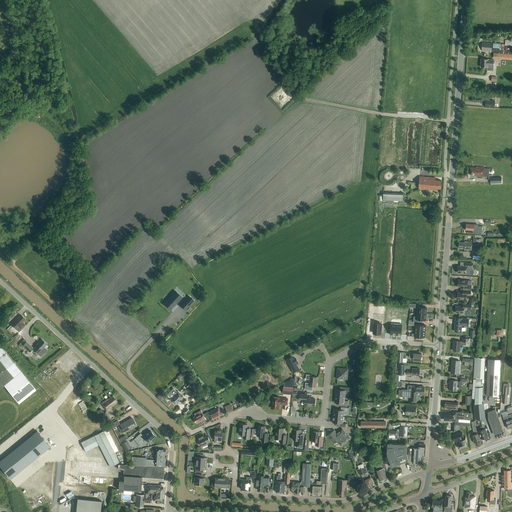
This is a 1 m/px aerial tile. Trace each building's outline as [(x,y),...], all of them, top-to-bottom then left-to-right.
[(482,43),(481,51),(492,52),(492,44),(482,43)] [(492,52),(500,52),(501,44),(493,43),(492,52)] [(494,60),(490,60),(488,60),(488,59),(481,59),(480,67),(487,68),(487,70),(493,71),(494,60)] [(486,98),(483,98),(483,97),(476,96),(476,97),(472,97),(472,102),(477,102),(477,103),(483,103),(483,102),(485,103),(485,107),(494,108),(495,101),(490,100),(490,98),(486,97),(486,98)] [(476,168),(470,167),(470,175),(475,175),(475,177),(484,177),(484,176),(489,177),(489,169),(484,169),(484,167),(476,167),(476,168)] [(419,176),(419,183),(418,189),(436,190),(436,189),(441,189),(441,181),(435,181),(435,177),(419,176)] [(383,193),(383,200),(403,201),(403,194),(383,193)] [(410,231),(409,241),(420,242),(421,235),(413,235),(413,232),(410,231)] [(473,242),(465,242),(465,243),(459,242),(459,248),(464,249),(464,250),(473,250),(473,245),(481,245),(481,238),(480,238),(481,236),(477,236),(477,238),(474,238),(473,242)] [(420,242),(409,241),(408,250),(411,250),(412,247),(420,248),(420,242)] [(408,256),(408,263),(419,264),(419,257),(416,257),(416,254),(411,253),(407,253),(407,256),(408,256)] [(460,262),(460,266),(457,266),(457,272),(466,273),(466,274),(468,274),(468,273),(469,273),(469,269),(472,270),(473,263),(460,262)] [(419,264),(408,263),(407,269),(406,269),(405,272),(410,272),(414,273),(415,270),(418,270),(419,264)] [(408,278),(408,285),(419,286),(419,279),(416,279),(416,276),(412,276),(407,275),(407,278),(408,278)] [(461,290),(471,291),(471,285),(467,285),(467,281),(458,280),(458,287),(461,287),(461,290)] [(419,286),(408,285),(407,291),(406,291),(406,294),(410,295),(415,295),(415,292),(418,292),(419,286)] [(461,290),(460,293),(457,293),(457,299),(466,300),(466,295),(470,296),(473,296),(473,291),(471,291),(461,290)] [(175,291),(165,302),(166,302),(172,308),(182,297),(175,291)] [(189,296),(184,302),(188,306),(194,301),(189,296)] [(463,304),(463,307),(455,306),(455,313),(464,313),(464,309),(471,309),(472,305),(463,304)] [(26,319),(21,314),(11,324),(16,329),(18,327),(21,330),(26,325),(23,322),(26,319)] [(381,334),(381,324),(374,323),(373,333),(381,334)] [(462,342),(461,342),(461,341),(453,341),(453,351),(460,351),(460,345),(466,345),(467,342),(469,342),(470,339),(463,338),(462,342)] [(33,348),(24,339),(18,345),(21,347),(22,346),(29,352),(33,348)] [(38,354),(42,351),(41,350),(47,344),(41,339),(36,345),(36,346),(33,349),(38,354)] [(36,390),(20,370),(0,346),(0,388),(4,386),(19,404),(36,390)] [(296,358),(294,359),(292,356),(286,360),(293,372),(299,369),(296,363),(298,362),(296,358)] [(488,359),(486,396),(499,397),(501,360),(488,359)] [(460,361),(452,360),(451,373),(459,374),(460,361)] [(410,369),(410,365),(399,365),(398,375),(405,375),(405,369),(410,369)] [(337,378),(347,379),(348,369),(338,368),(337,378)] [(306,383),(305,390),(312,390),(312,386),(316,387),(317,377),(311,377),(311,375),(306,375),(306,379),(309,380),(309,383),(306,383)] [(468,379),(467,379),(461,379),(460,382),(457,382),(457,381),(450,380),(449,390),(456,391),(457,385),(462,385),(463,382),(468,383),(468,379)] [(195,380),(193,383),(192,382),(189,385),(191,387),(190,388),(192,390),(194,391),(198,388),(197,387),(199,384),(195,380)] [(421,395),(421,394),(424,394),(424,387),(421,387),(421,386),(408,386),(408,390),(402,389),(401,397),(410,397),(410,402),(416,402),(417,394),(421,395)] [(293,392),(293,388),(283,387),(282,394),(293,395),(293,392)] [(335,389),(335,396),(345,397),(345,393),(349,393),(349,388),(342,387),(342,390),(335,389)] [(482,404),(482,387),(476,388),(475,405),(474,405),(475,420),(485,419),(484,404),(482,404)] [(170,392),(174,396),(170,400),(175,404),(183,397),(177,392),(173,388),(170,392)] [(299,400),(305,401),(304,405),(314,406),(315,399),(307,398),(307,395),(300,394),(299,400)] [(113,396),(108,399),(108,398),(101,403),(104,407),(106,411),(112,406),(111,406),(117,402),(113,396)] [(335,396),(334,403),(341,403),(341,406),(347,407),(348,401),(344,401),(345,397),(335,396)] [(271,408),(279,409),(279,404),(287,405),(288,399),(272,397),(271,408)] [(400,404),(399,410),(399,411),(403,411),(403,414),(405,415),(410,416),(410,415),(416,416),(416,406),(406,405),(406,406),(404,406),(404,404),(400,404)] [(341,410),(334,409),(333,416),(343,417),(343,413),(347,413),(347,408),(341,407),(341,410)] [(221,414),(222,414),(218,408),(209,413),(208,412),(203,415),(201,410),(194,413),(196,416),(193,417),(196,424),(201,422),(201,423),(206,420),(205,418),(209,416),(211,420),(216,417),(217,417),(221,415),(221,414)] [(495,409),(488,412),(488,420),(494,434),(503,430),(495,409)] [(469,426),(471,413),(451,412),(451,414),(445,413),(444,420),(447,420),(447,421),(456,422),(456,421),(456,425),(452,424),(452,431),(456,431),(456,429),(459,430),(459,425),(469,426)] [(508,415),(503,417),(504,421),(507,428),(511,426),(508,415)] [(343,417),(333,416),(332,422),(339,423),(339,426),(346,427),(346,424),(342,423),(343,417)] [(124,433),(136,426),(132,418),(120,425),(124,433)] [(113,428),(120,424),(118,420),(111,424),(113,428)] [(473,432),(472,433),(471,433),(472,436),(471,436),(473,440),(473,439),(475,443),(481,441),(478,433),(478,434),(477,431),(476,428),(476,427),(475,421),(471,422),(473,432)] [(247,425),(240,424),(239,435),(244,435),(243,438),(250,439),(251,429),(247,428),(247,425)] [(258,426),(257,436),(262,437),(262,441),(268,442),(268,434),(265,434),(265,427),(261,426),(258,426)] [(396,435),(395,438),(400,438),(400,436),(407,436),(407,427),(400,426),(400,431),(389,431),(389,435),(396,435)] [(487,439),(488,438),(488,437),(486,432),(487,432),(486,429),(484,429),(483,426),(478,428),(479,431),(478,431),(481,439),(484,438),(485,439),(486,439),(487,439)] [(276,428),(275,439),(280,439),(280,443),(286,444),(286,435),(282,435),(283,428),(276,428)] [(350,438),(342,428),(337,433),(334,430),(328,436),(330,438),(330,439),(334,443),(337,441),(341,446),(350,438)] [(222,430),(216,429),(216,432),(214,432),(213,437),(215,437),(215,440),(224,441),(225,435),(223,434),(222,434),(222,430)] [(304,435),(300,434),(300,430),(293,429),(292,440),(297,440),(296,447),(302,448),(304,435)] [(465,436),(463,437),(461,430),(458,432),(460,438),(458,439),(460,443),(458,444),(460,449),(466,447),(465,443),(467,443),(466,441),(467,441),(465,436)] [(119,462),(114,453),(103,431),(94,436),(110,467),(119,462)] [(148,442),(155,436),(150,431),(143,437),(140,433),(136,437),(140,442),(139,442),(142,446),(144,444),(144,443),(147,441),(148,442)] [(323,437),(319,436),(320,432),(313,432),(312,441),(316,442),(316,445),(322,446),(323,437)] [(38,433),(0,462),(0,465),(11,480),(50,449),(38,433)] [(203,435),(197,438),(199,440),(197,441),(199,446),(201,445),(202,447),(211,443),(207,435),(204,436),(203,435)] [(86,452),(98,445),(94,436),(81,442),(86,452)] [(406,438),(406,444),(388,443),(387,453),(391,467),(408,461),(409,463),(412,463),(413,454),(407,454),(407,448),(407,444),(409,444),(409,438),(406,438)] [(122,444),(125,451),(131,448),(127,441),(122,444)] [(407,448),(407,454),(413,454),(412,463),(422,464),(422,457),(425,456),(425,447),(419,446),(419,449),(407,448)] [(146,466),(155,467),(155,466),(164,466),(165,461),(165,455),(166,450),(156,449),(155,460),(146,460),(146,466)] [(203,454),(197,454),(196,463),(206,464),(207,458),(203,457),(203,454)] [(146,466),(146,460),(146,458),(132,457),(131,465),(146,466)] [(306,461),(306,464),(303,463),(302,482),(300,482),(300,483),(293,482),(292,490),(295,491),(295,492),(300,493),(300,491),(304,491),(305,486),(309,487),(310,484),(310,477),(311,464),(311,461),(306,461)] [(206,464),(196,463),(195,472),(202,472),(202,470),(203,469),(206,469),(206,464)] [(164,468),(155,467),(146,466),(118,464),(118,469),(124,469),(123,476),(124,476),(123,482),(119,482),(118,487),(118,489),(141,491),(142,482),(141,482),(141,477),(163,479),(164,468)] [(283,470),(286,470),(290,471),(290,473),(294,473),(295,465),(284,464),(284,466),(283,470)] [(365,467),(364,468),(363,464),(357,466),(359,470),(358,470),(360,475),(364,473),(365,478),(362,479),(364,483),(365,482),(366,486),(373,484),(371,476),(369,477),(365,467)] [(376,467),(377,470),(376,471),(379,481),(387,478),(384,468),(382,468),(381,465),(376,467)] [(317,484),(313,484),(312,484),(311,494),(322,494),(323,484),(327,484),(327,469),(322,469),(321,481),(317,481),(317,484)] [(278,473),(278,476),(277,476),(276,491),(284,492),(285,483),(289,484),(290,473),(290,471),(286,470),(285,482),(280,481),(281,473),(278,473)] [(202,474),(195,474),(194,484),(197,484),(197,486),(202,486),(202,485),(205,485),(205,478),(202,478),(201,477),(202,474)] [(221,488),(221,477),(216,477),(215,480),(215,481),(212,481),(211,487),(221,488)] [(227,478),(221,477),(221,488),(230,488),(231,479),(227,479),(227,478)] [(241,489),(250,490),(251,480),(251,477),(248,477),(248,480),(242,480),(241,489)] [(269,477),(259,477),(259,480),(258,490),(263,491),(263,484),(266,484),(266,485),(267,485),(268,484),(269,483),(269,477)] [(346,495),(347,488),(346,488),(347,480),(339,480),(338,490),(339,490),(339,496),(344,497),(344,495),(346,495)] [(148,485),(147,493),(162,494),(163,488),(160,487),(160,486),(155,486),(148,485)] [(495,499),(494,499),(494,491),(487,490),(487,499),(490,499),(489,504),(495,504),(495,499)] [(162,494),(147,493),(144,493),(144,495),(136,495),(135,507),(143,507),(143,502),(151,503),(151,500),(162,501),(162,494)] [(465,507),(472,508),(475,508),(476,497),(471,497),(472,493),(467,493),(466,498),(465,498),(465,507)] [(75,511),(100,511),(102,501),(77,499),(75,511)] [(442,511),(443,507),(442,507),(442,500),(437,500),(434,500),(433,501),(432,504),(432,503),(431,506),(432,506),(431,511),(442,511)]
